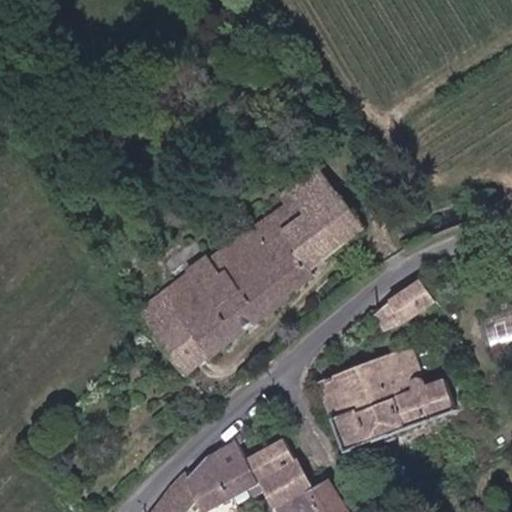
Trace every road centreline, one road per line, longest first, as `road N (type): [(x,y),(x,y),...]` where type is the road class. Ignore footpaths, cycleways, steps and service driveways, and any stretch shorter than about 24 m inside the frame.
road 1 (residential): [(511,228),(377,290),(290,366)]
road 2 (residential): [(290,366),(130,511)]
road 3 (unclassified): [(290,366),(321,436),(371,511)]
